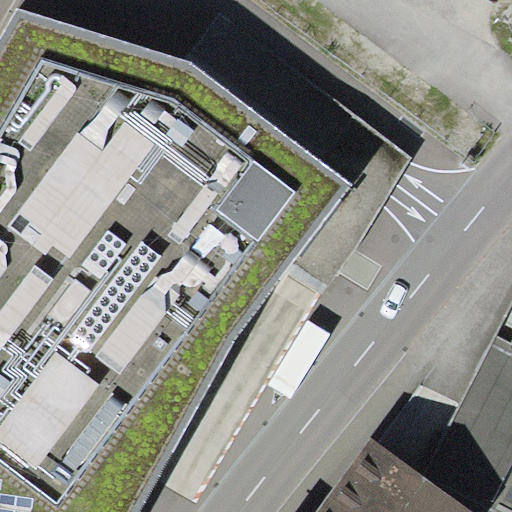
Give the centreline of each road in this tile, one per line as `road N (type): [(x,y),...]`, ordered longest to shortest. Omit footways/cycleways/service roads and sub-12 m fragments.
road 1 (tertiary): [(511,186),(328,394),(244,511)]
road 2 (residential): [(219,0),(511,183)]
